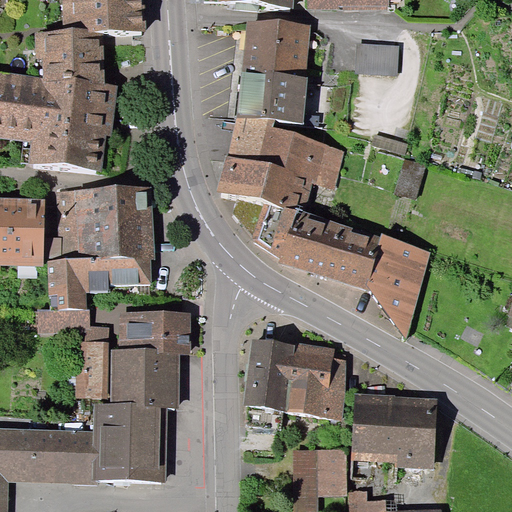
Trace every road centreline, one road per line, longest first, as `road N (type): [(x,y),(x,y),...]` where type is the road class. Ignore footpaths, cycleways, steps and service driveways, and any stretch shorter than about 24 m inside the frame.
road 1 (tertiary): [(247,272),(511,430)]
road 2 (tertiary): [(166,0),(185,185),(247,272)]
road 3 (residential): [(247,272),(227,321),(229,511)]
